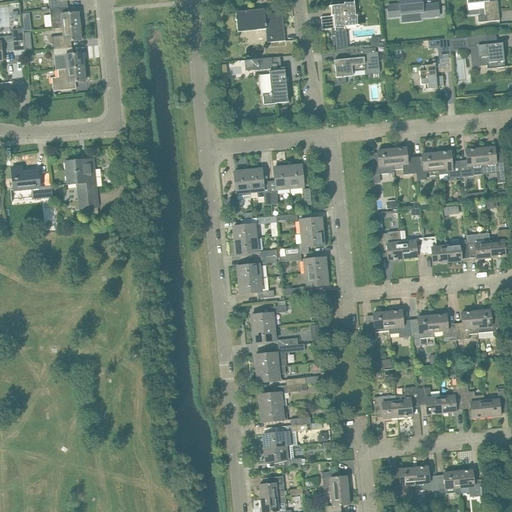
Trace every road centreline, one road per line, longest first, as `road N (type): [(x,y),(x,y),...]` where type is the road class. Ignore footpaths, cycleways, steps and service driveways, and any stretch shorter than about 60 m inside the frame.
road 1 (residential): [(240,511),(204,150)]
road 2 (residential): [(0,130),(110,123),(104,0)]
road 3 (residential): [(332,137),(511,124)]
road 4 (residential): [(347,295),(507,282)]
road 5 (residential): [(347,295),(332,137)]
road 6 (residential): [(204,150),(189,0)]
road 7 (residential): [(363,451),(510,436)]
road 8 (residential): [(204,150),(332,137)]
